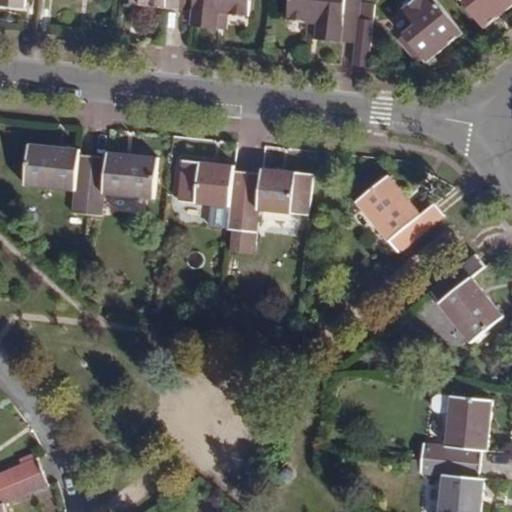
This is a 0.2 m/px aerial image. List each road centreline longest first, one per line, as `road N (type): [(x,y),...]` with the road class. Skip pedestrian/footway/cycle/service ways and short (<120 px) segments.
road 1 (residential): [(494,127),(0,62)]
road 2 (residential): [(0,371),(58,443),(83,511)]
